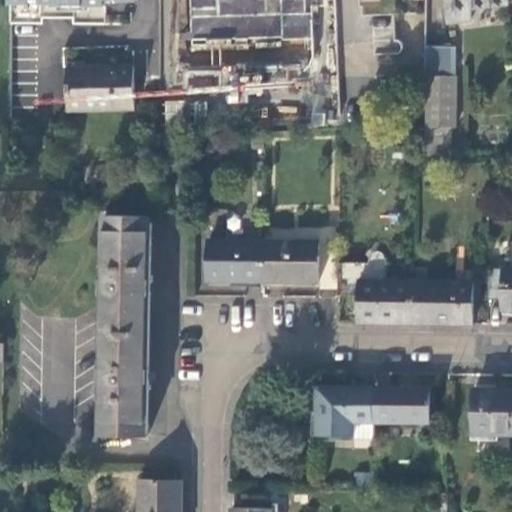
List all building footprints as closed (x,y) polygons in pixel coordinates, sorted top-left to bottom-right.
[(190,0),(192,47),(314,44),(313,0),(190,0)] [(472,10),(511,5),(510,0),(447,0),(450,22),(473,20),(472,10)] [(372,25),(378,46),(395,41),(389,20),(372,25)] [(138,109),(137,75),(137,64),(106,65),(88,66),(88,61),(70,62),(72,109),(128,107),(128,110),(138,109)] [(231,86),(230,61),(213,61),(214,70),(185,71),(186,88),(231,86)] [(458,127),(459,80),(459,77),(427,76),(427,84),(427,122),(427,127),(458,127)] [(39,82),(14,82),(15,162),(39,162),(39,82)] [(240,234),(268,234),(268,217),(257,217),(257,204),(241,204),(240,234)] [(110,214),(106,434),(125,434),(151,435),(153,323),(154,294),(154,283),(155,215),(110,214)] [(213,274),(268,274),(268,234),(240,234),(213,233),(213,274)] [(321,234),(268,234),(268,274),(321,274),(321,234)] [(431,261),(417,260),(417,274),(418,317),(442,318),(476,319),(476,276),(466,276),(431,275),(431,261)] [(466,264),(466,276),(476,276),(476,264),(466,264)] [(511,307),(511,266),(508,267),(492,267),(492,297),(507,297),(507,307),(511,307)] [(362,273),(361,317),(386,317),(418,317),(417,274),(362,273)] [(357,419),(377,419),(378,385),(350,384),(321,384),(320,433),(357,433),(357,419)] [(404,385),(378,385),(377,419),(432,419),(432,385),(404,385)] [(474,430),(511,430),(511,387),(503,388),(474,387),(474,430)] [(357,471),(356,488),(373,488),(374,472),(357,471)] [(143,477),(142,511),(185,511),(185,506),(186,478),(143,477)] [(275,511),(276,503),(235,502),(235,511),(275,511)]
